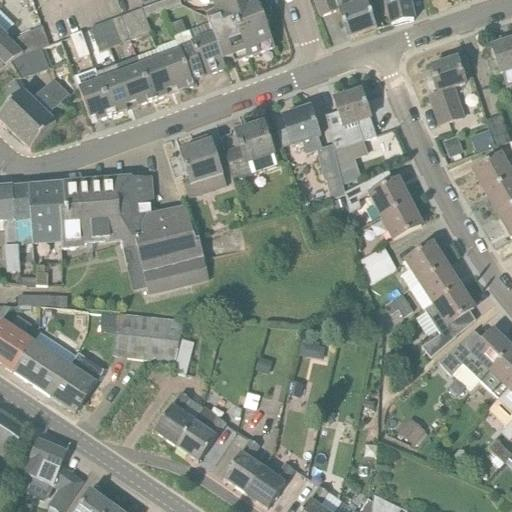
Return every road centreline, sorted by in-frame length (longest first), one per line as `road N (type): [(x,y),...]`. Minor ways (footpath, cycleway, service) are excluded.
road 1 (residential): [(0,152),(37,168),(317,69)]
road 2 (residential): [(511,296),(428,165),(381,50)]
road 3 (tertiary): [(179,511),(0,388)]
road 4 (residential): [(381,50),(511,3)]
